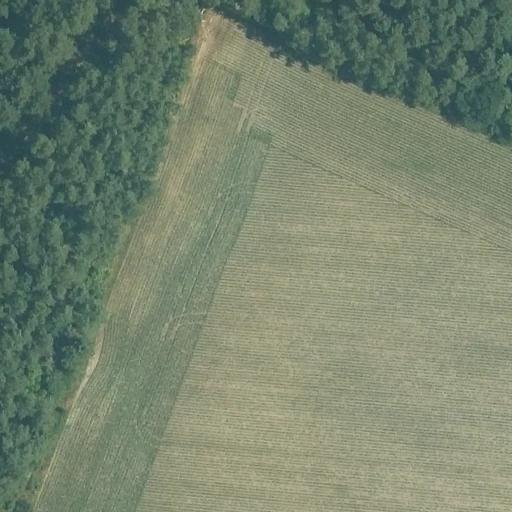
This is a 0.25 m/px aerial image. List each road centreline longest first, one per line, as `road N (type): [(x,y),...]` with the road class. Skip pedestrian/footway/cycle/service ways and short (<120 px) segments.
road 1 (track): [(309,0),(511,89)]
road 2 (track): [(0,165),(121,0)]
